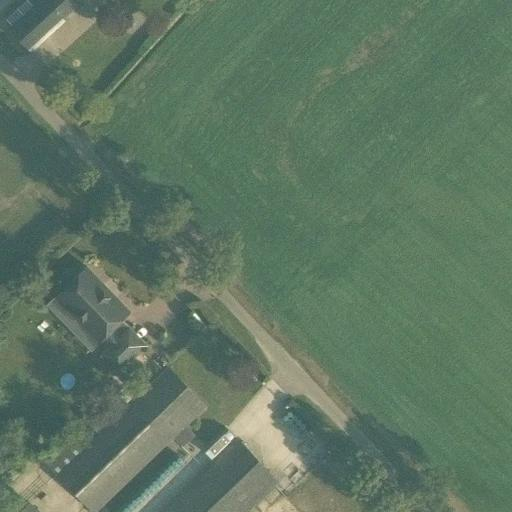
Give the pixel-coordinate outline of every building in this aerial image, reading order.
[(80,2),(78,0),(44,0),(12,30),(30,49),(80,2)] [(47,37),(33,52),(48,66),(62,51),(47,37)] [(56,298),(99,343),(101,341),(106,347),(98,354),(117,374),(145,346),(144,345),(142,346),(143,347),(138,352),(121,335),(116,340),(109,333),(130,312),(116,298),(113,301),(100,288),(104,285),(87,268),(74,281),(66,272),(53,285),(61,294),(56,298)] [(169,369),(84,453),(66,435),(41,460),(91,511),(94,511),(173,436),(183,447),(194,436),(184,425),(205,405),(169,369)] [(117,392),(106,402),(117,414),(129,403),(127,402),(118,392),(117,392)] [(245,511),(278,481),(240,442),(166,511),(245,511)] [(135,510),(156,488),(149,482),(128,503),(135,510)] [(40,511),(30,502),(19,511),(40,511)]
